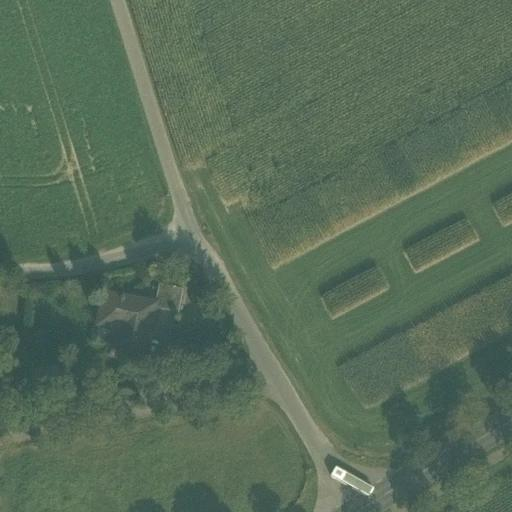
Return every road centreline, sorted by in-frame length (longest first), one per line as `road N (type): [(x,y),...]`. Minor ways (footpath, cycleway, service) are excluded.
road 1 (unclassified): [(365,507),(269,380),(191,236)]
road 2 (track): [(0,436),(269,380)]
road 3 (unclassified): [(191,236),(116,0)]
road 4 (unclassified): [(191,236),(82,269),(0,273)]
road 5 (primary): [(511,422),(365,507)]
